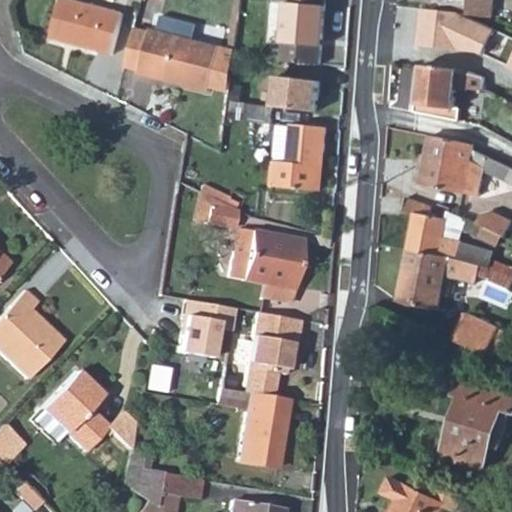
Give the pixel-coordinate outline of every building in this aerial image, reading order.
[(64,0),(62,0),(52,41),(114,58),(124,15),(64,0)] [(274,0),(273,23),(286,25),(282,63),(321,66),(326,0),(274,0)] [(439,0),(439,9),(466,12),(466,15),(493,18),(494,7),(485,5),(485,0),(439,0)] [(140,74),(139,76),(152,79),(153,73),(183,81),(181,87),(209,94),(221,49),(194,42),(198,28),(162,19),(159,33),(150,31),(149,35),(140,74)] [(429,29),(425,66),(470,71),(484,77),(481,87),(483,88),(498,95),(502,81),(486,75),(488,69),(475,63),(473,67),(465,64),(467,51),(471,51),(473,34),(429,29)] [(135,31),(125,70),(140,74),(149,35),(135,31)] [(511,37),(502,33),(495,49),(508,54),(502,72),(511,76),(511,37)] [(470,71),(425,66),(420,104),(418,103),(417,111),(460,120),(461,109),(454,108),(456,91),(463,92),(464,88),(473,89),(483,89),(483,88),(481,87),(484,77),(470,71)] [(153,73),(152,79),(181,87),(183,81),(153,73)] [(321,84),(277,78),(273,109),(274,109),(317,114),(321,84)] [(454,108),(461,109),(463,92),(456,91),(454,108)] [(273,109),(247,105),(245,123),(272,126),(274,109),(273,109)] [(271,187),(316,191),(318,166),(323,167),(326,130),(291,127),(287,164),(273,162),(271,187)] [(442,137),(432,135),(423,184),(479,195),(484,170),(511,182),(511,167),(502,162),(474,149),(475,143),(442,137)] [(511,148),(509,147),(502,162),(511,167),(511,148)] [(416,213),(410,251),(482,265),(480,275),(486,276),(492,278),(491,282),(511,291),(511,290),(511,265),(504,261),(494,259),(495,252),(462,243),(462,241),(446,237),(449,219),(431,215),(432,206),(408,198),(404,211),(416,213)] [(193,212),(193,220),(205,221),(207,207),(195,205),(193,212)] [(207,207),(205,221),(205,225),(232,229),(235,211),(207,207)] [(483,215),(478,225),(483,227),(484,228),(503,237),(506,238),(511,226),(511,220),(494,211),(483,215)] [(449,219),(446,237),(462,241),(469,220),(450,212),(449,219)] [(478,225),(472,222),(468,230),(478,235),(483,227),(478,225)] [(503,237),(484,228),(480,237),(499,245),(503,237)] [(238,231),(233,254),(246,256),(250,232),(238,231)] [(246,256),(233,254),(231,254),(228,279),(262,285),(260,299),(287,304),(290,291),(283,290),(286,274),(293,275),(298,240),(250,232),(246,256)] [(482,265),(410,251),(400,302),(440,309),(447,275),(484,284),(486,276),(480,275),(482,265)] [(0,271),(8,263),(0,255),(0,271)] [(283,290),(290,291),(293,275),(286,274),(283,290)] [(25,290),(0,316),(0,354),(26,379),(62,339),(37,315),(34,318),(29,313),(38,302),(25,290)] [(183,317),(176,353),(209,359),(214,329),(229,332),(233,309),(183,301),(180,317),(183,317)] [(298,320),(254,313),(241,385),(271,390),(274,372),(283,373),(288,338),(295,339),(298,320)] [(500,328),(468,313),(456,340),(488,355),(500,328)] [(80,368),(75,372),(100,396),(105,390),(80,368)] [(100,396),(75,372),(40,410),(85,452),(108,427),(96,416),(92,420),(85,412),(88,409),(100,396)] [(483,472),(491,445),(501,408),(509,411),(511,411),(511,394),(460,380),(456,396),(459,397),(442,461),(483,472)] [(287,399),(220,388),(217,404),(244,409),(236,461),(277,468),(287,399)] [(501,408),(491,445),(499,447),(509,411),(501,408)] [(96,416),(88,409),(85,412),(92,420),(96,416)] [(123,411),(108,427),(130,446),(135,422),(123,411)] [(4,425),(0,429),(0,452),(15,437),(4,425)] [(129,449),(120,484),(145,503),(153,508),(156,493),(160,473),(146,471),(149,454),(129,449)] [(160,473),(156,493),(173,497),(197,501),(201,480),(160,473)] [(397,499),(391,511),(440,511),(444,505),(455,511),(461,498),(435,484),(429,496),(391,477),(384,492),(397,499)] [(29,491),(23,498),(34,510),(40,503),(29,491)] [(145,503),(139,511),(138,511),(170,511),(173,497),(156,493),(153,508),(145,503)] [(231,502),(229,511),(280,511),(281,510),(231,502)]
